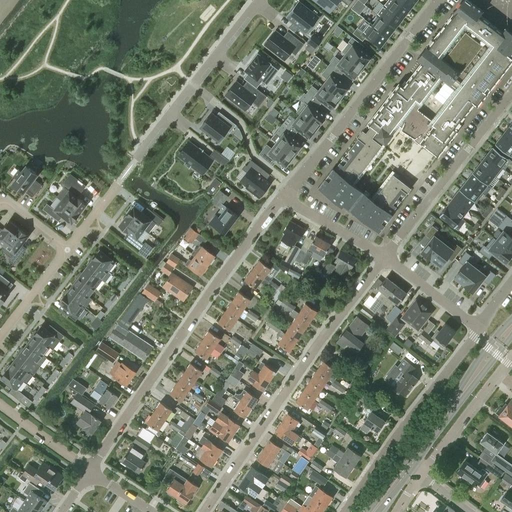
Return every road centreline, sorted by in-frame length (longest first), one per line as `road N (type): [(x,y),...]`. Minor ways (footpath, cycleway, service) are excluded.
road 1 (residential): [(88,470),(281,198)]
road 2 (residential): [(204,511),(384,257)]
road 3 (residential): [(281,198),(440,0)]
road 4 (residential): [(344,511),(476,329)]
road 5 (residential): [(384,257),(511,93)]
road 6 (residential): [(144,149),(257,0)]
road 7 (primary): [(408,466),(511,328)]
road 8 (residential): [(420,475),(511,356)]
